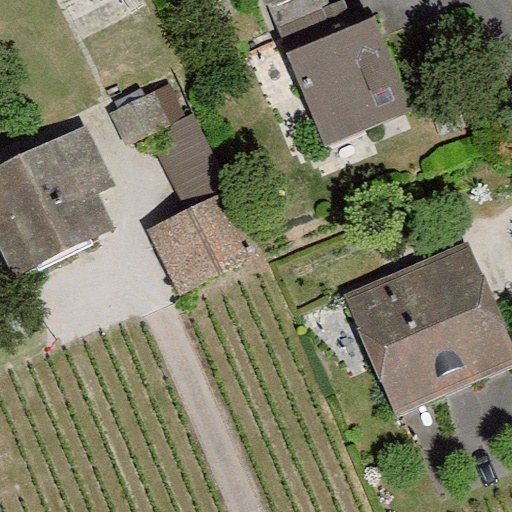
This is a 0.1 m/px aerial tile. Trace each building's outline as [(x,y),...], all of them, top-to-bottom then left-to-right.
[(262,0),(278,48),(342,28),(333,0),(262,0)] [(378,22),(287,60),(326,151),(416,113),(378,22)] [(186,104),(146,126),(187,202),(227,180),(186,104)] [(87,129),(0,170),(0,249),(16,282),(116,234),(99,198),(116,190),(87,129)] [(228,193),(146,231),(177,297),(259,259),(228,193)] [(511,353),(466,250),(342,304),(394,420),(511,368),(511,353)]
